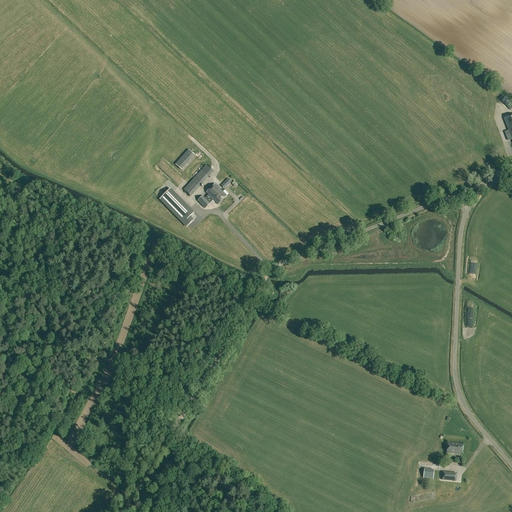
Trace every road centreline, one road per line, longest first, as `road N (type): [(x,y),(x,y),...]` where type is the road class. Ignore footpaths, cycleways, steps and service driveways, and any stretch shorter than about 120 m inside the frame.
road 1 (track): [(123,511),(271,269)]
road 2 (unclassified): [(511,465),(466,410),(455,383),(465,214)]
road 3 (track): [(0,347),(38,334),(112,341),(205,382)]
road 4 (unclassified): [(271,269),(447,198)]
